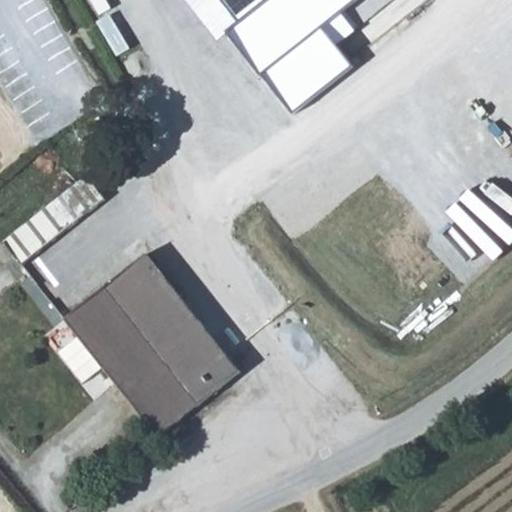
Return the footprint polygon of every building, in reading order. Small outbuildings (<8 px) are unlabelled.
[(222,0),(241,22),(229,32),(264,76),(324,27),(357,0),(222,0)] [(336,42),(324,27),(264,76),(279,94),(336,42)] [(355,67),(336,42),(279,94),(295,115),(355,67)] [(24,268),(107,201),(88,178),(5,245),(24,268)] [(242,370),(182,296),(149,254),(65,321),(134,406),(160,438),(242,370)]
